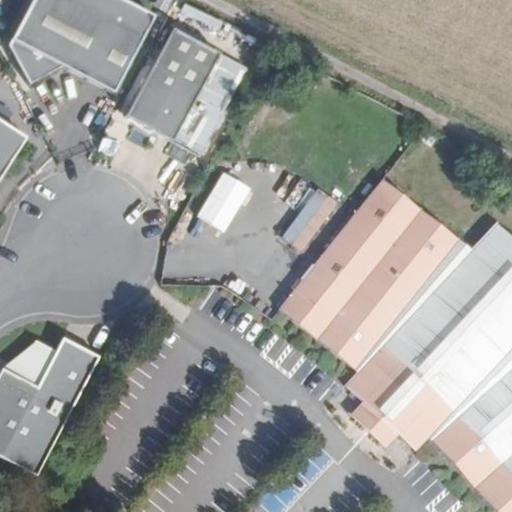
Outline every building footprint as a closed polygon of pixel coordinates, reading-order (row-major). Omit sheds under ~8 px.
[(28,86),(61,68),(112,95),(152,18),(118,0),(30,0),(6,47),(28,86)] [(249,74),(174,31),(156,62),(152,70),(125,117),(137,123),(179,148),(191,154),(199,159),(249,74)] [(152,70),(156,62),(147,57),(142,65),(152,70)] [(125,128),(112,120),(104,133),(117,141),(125,128)] [(0,177),(21,145),(25,139),(0,123),(0,177)] [(469,250),(381,180),(277,310),(356,373),(469,250)] [(511,365),(511,240),(494,224),(469,250),(356,373),(348,381),(343,386),(361,403),(397,437),(415,453),(428,440),(428,439),(511,365)] [(0,370),(0,459),(34,477),(101,352),(62,333),(55,347),(36,338),(1,370),(0,370)] [(511,511),(511,365),(428,439),(493,511),(511,511)] [(397,437),(361,403),(349,416),(368,435),(385,450),(397,437)]
